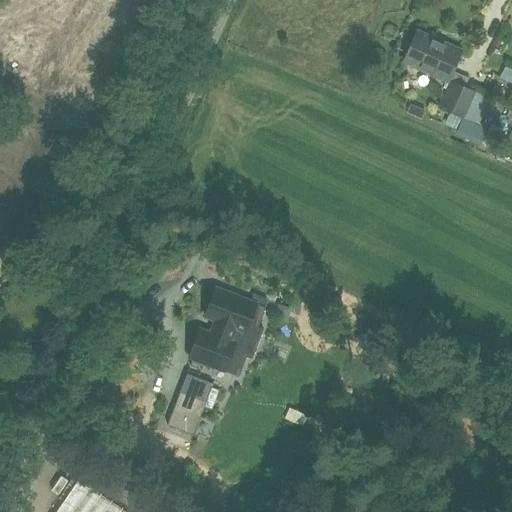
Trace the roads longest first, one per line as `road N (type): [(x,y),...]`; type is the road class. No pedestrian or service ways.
road 1 (unclassified): [(0,501),(222,0)]
road 2 (unknown): [(0,155),(89,0)]
